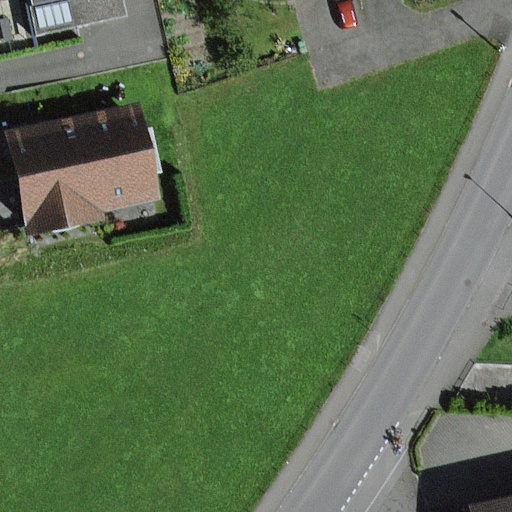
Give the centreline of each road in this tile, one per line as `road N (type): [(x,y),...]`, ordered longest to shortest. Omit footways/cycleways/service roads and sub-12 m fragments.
road 1 (residential): [(319,491),(418,335),(511,153)]
road 2 (unknown): [(0,72),(108,56),(126,37),(125,0)]
